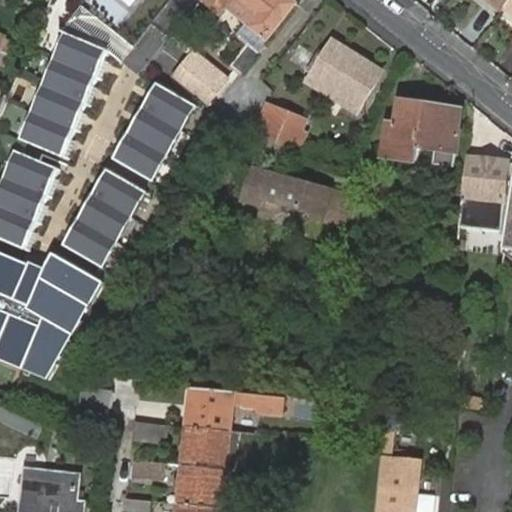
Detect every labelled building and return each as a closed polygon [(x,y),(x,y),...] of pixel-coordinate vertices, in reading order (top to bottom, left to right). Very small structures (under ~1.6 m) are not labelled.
[(205,0),(223,14),(229,7),(248,22),(254,26),(265,35),(260,42),(266,46),(271,40),(298,4),(293,0),(205,0)] [(511,0),(495,0),(506,8),(511,0)] [(242,74),(259,53),(266,46),(260,42),(265,35),(254,26),(248,22),(238,36),(249,44),(231,66),(242,74)] [(110,50),(68,32),(24,139),(66,157),(110,50)] [(384,72),(335,42),(310,82),(359,112),(384,72)] [(232,81),(195,51),(172,78),(210,108),(232,81)] [(0,63),(5,66),(10,56),(1,53),(0,52),(0,63)] [(203,106),(162,83),(117,159),(158,183),(203,106)] [(386,155),(415,160),(424,102),(402,99),(399,122),(391,121),(386,155)] [(424,102),(415,160),(420,161),(422,146),(438,148),(436,163),(457,166),(462,131),(460,131),(461,125),(463,112),(464,108),(424,102)] [(304,119),(270,106),(259,135),(292,149),(300,129),(304,119)] [(312,133),(300,129),(292,149),(321,161),(325,151),(308,144),(312,133)] [(63,168),(20,151),(0,198),(0,237),(29,249),(63,168)] [(466,197),(464,197),(462,211),(505,216),(511,162),(470,157),(466,197)] [(152,193),(112,169),(68,244),(108,268),(152,193)] [(310,237),(320,240),(326,221),(327,216),(334,191),(256,170),(247,201),(253,214),(271,218),(282,212),(284,204),(317,213),(310,237)] [(451,194),(464,196),(466,186),(452,184),(451,194)] [(347,227),(356,197),(334,191),(327,216),(326,221),(347,227)] [(505,216),(462,211),(461,226),(504,231),(505,216)] [(33,266),(0,252),(0,357),(53,379),(110,283),(60,254),(50,269),(34,263),(33,266)] [(353,273),(352,284),(360,285),(360,288),(382,291),(384,277),(381,277),(382,270),(363,268),(362,275),(353,273)] [(350,298),(351,288),(339,286),(338,296),(350,298)] [(465,410),(480,410),(481,401),(459,399),(464,352),(450,350),(443,407),(465,410)] [(86,388),(83,407),(112,410),(114,391),(111,391),(113,380),(97,378),(95,389),(86,388)] [(193,388),(190,427),(231,431),(234,403),(244,404),(244,406),(260,408),(260,411),(284,414),(286,397),(193,388)] [(332,418),(334,401),(328,401),(326,418),(332,418)] [(335,401),(334,408),(386,413),(387,405),(335,401)] [(231,431),(236,432),(237,427),(242,428),(242,424),(244,406),(244,404),(234,403),(231,431)] [(170,426),(137,422),(135,441),(168,444),(170,426)] [(241,432),(258,434),(259,426),(242,424),(242,428),(237,427),(236,432),(241,432)] [(231,431),(190,427),(185,466),(237,471),(238,460),(228,459),(230,437),(240,438),(241,432),(236,432),(231,431)] [(417,511),(422,462),(390,459),(393,433),(385,433),(382,458),(377,511),(417,511)] [(228,459),(238,460),(240,438),(230,437),(228,459)] [(166,465),(136,463),(134,478),(165,481),(166,465)] [(223,508),(233,509),(234,503),(236,481),(237,471),(185,466),(181,504),(223,508)] [(83,511),(84,505),(76,504),(79,477),(28,472),(25,500),(44,502),(42,511),(83,511)] [(419,496),(417,511),(434,511),(436,498),(419,496)] [(151,511),(153,501),(128,499),(126,511),(151,511)]
